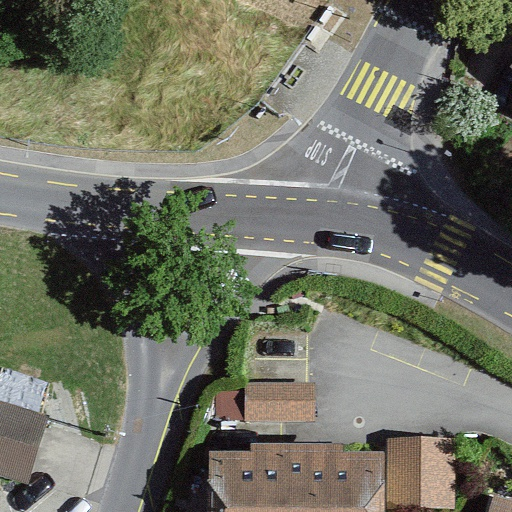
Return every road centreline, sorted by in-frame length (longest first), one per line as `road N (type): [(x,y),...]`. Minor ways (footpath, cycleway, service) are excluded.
road 1 (tertiary): [(432,0),(352,144),(291,218)]
road 2 (residential): [(175,341),(122,511)]
road 3 (residential): [(175,341),(291,218)]
road 4 (secondary): [(130,206),(291,218)]
road 5 (tertiary): [(291,218),(377,230),(447,254)]
road 6 (residential): [(130,206),(175,341)]
road 7 (secondary): [(0,192),(130,206)]
